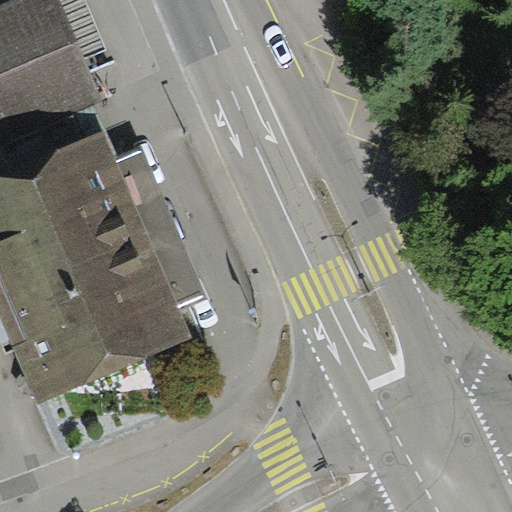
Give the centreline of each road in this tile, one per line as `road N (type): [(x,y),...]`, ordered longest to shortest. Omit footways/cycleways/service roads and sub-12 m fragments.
road 1 (primary): [(451,468),(231,0)]
road 2 (residential): [(273,511),(298,496),(451,468)]
